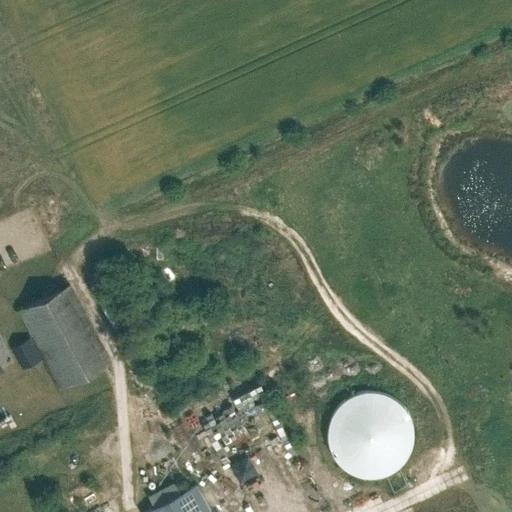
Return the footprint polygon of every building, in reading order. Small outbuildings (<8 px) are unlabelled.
[(105,266),(86,274),(110,332),(129,325),(105,266)] [(18,308),(59,386),(112,358),(71,281),(18,308)] [(11,346),(23,367),(42,357),(31,336),(11,346)] [(181,396),(190,407),(205,395),(195,384),(181,396)] [(330,445),(331,448),(333,452),(334,455),(336,458),(339,461),(342,464),(344,466),(347,468),(351,470),(354,472),(358,473),(361,474),(365,475),(368,475),(372,475),(376,475),(380,474),(383,473),(387,472),(390,470),(393,469),(396,466),(399,464),(402,461),(404,459),(407,456),(409,452),(410,449),(411,445),(412,442),(413,438),(414,434),(414,431),(413,427),(413,423),(412,420),(411,416),(409,413),(407,410),(405,406),(403,404),(400,401),(397,398),(394,396),(391,394),(388,393),(384,391),(380,390),(377,390),(373,389),(369,389),(366,389),(362,390),(358,391),(355,392),(351,394),(348,396),(345,398),(342,400),(339,403),(337,406),(335,409),(333,412),(331,415),(330,419),(329,423),(328,426),(328,430),(328,434),(328,437),(329,441),(330,445)] [(211,511),(196,482),(141,511),(142,511),(211,511)]
